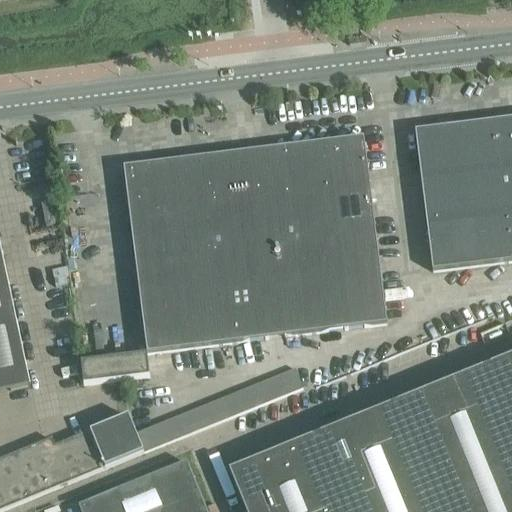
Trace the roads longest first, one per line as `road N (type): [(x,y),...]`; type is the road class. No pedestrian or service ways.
road 1 (unknown): [(18,106),(46,399)]
road 2 (tertiary): [(0,108),(283,73)]
road 3 (tertiary): [(283,73),(511,45)]
